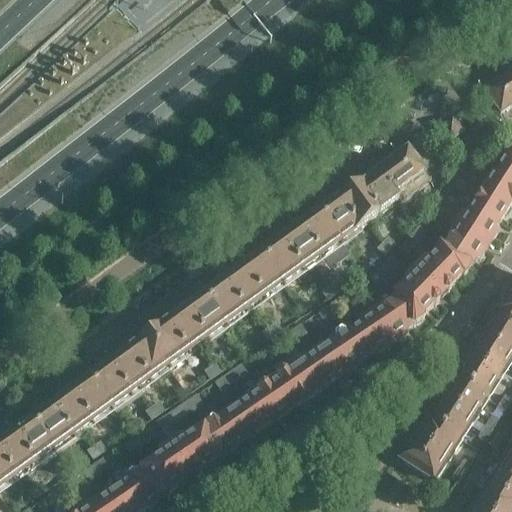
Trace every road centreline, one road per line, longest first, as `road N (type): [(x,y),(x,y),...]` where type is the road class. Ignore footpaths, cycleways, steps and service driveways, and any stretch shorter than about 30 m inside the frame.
road 1 (residential): [(511,57),(0,430)]
road 2 (residential): [(193,511),(437,347),(511,256)]
road 3 (trunk): [(0,213),(273,0)]
